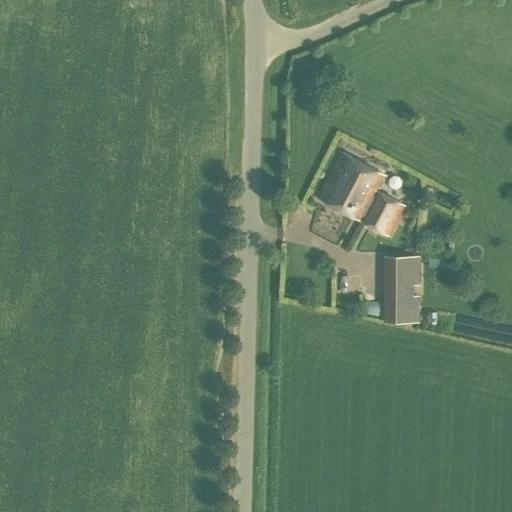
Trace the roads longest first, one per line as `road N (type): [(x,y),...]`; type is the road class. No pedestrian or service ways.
road 1 (unclassified): [(244,511),(259,113),(251,0)]
road 2 (unknown): [(255,51),(414,0)]
